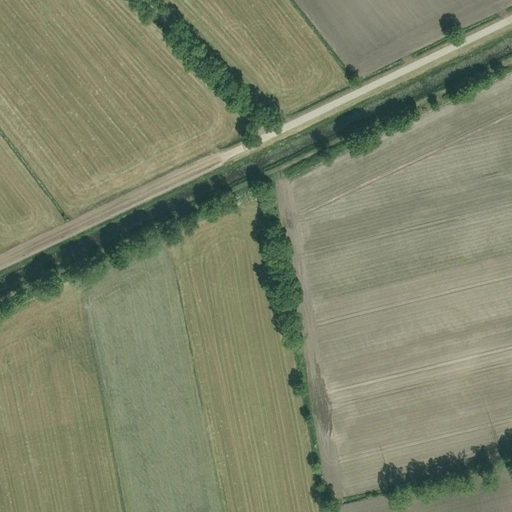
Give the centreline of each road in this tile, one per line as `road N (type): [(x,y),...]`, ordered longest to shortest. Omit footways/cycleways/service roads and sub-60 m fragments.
road 1 (track): [(0,302),(511,61)]
road 2 (unclassified): [(511,19),(224,157)]
road 3 (track): [(224,157),(0,261)]
